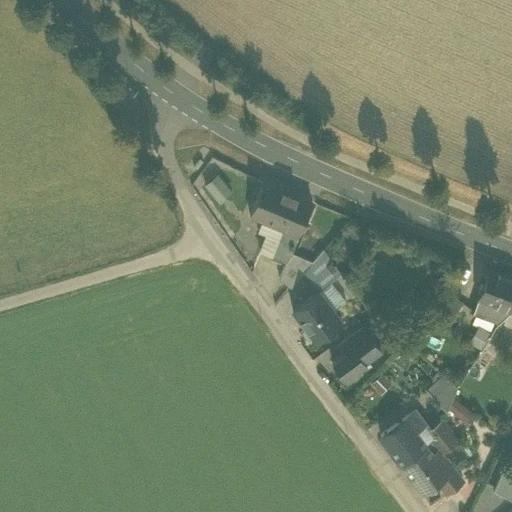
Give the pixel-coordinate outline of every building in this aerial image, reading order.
[(218,199),(231,187),(216,169),(203,181),(218,199)] [(261,218),(282,226),(298,233),(311,200),(263,180),(249,213),(261,218)] [(282,226),(261,218),(257,229),(264,232),(257,249),(271,254),(282,226)] [(291,251),(298,233),(282,226),(271,254),(285,259),(286,260),(291,251)] [(323,247),(312,259),(304,270),(317,288),(318,288),(319,289),(330,279),(340,271),(323,247)] [(290,286),(304,270),(312,259),(291,251),(286,260),(285,259),(278,277),(290,286)] [(511,274),(489,266),(478,296),(511,308),(511,306),(511,274)] [(345,299),(330,279),(319,289),(333,308),(345,299)] [(312,335),(314,337),(340,317),(333,308),(319,289),(318,288),(317,288),(292,308),(305,326),(312,335)] [(427,316),(442,327),(462,300),(448,288),(427,316)] [(497,321),(511,308),(478,296),(473,309),(483,313),(481,318),(486,321),(472,345),(480,350),(497,321)] [(337,340),(344,350),(365,334),(359,325),(337,340)] [(307,338),(312,335),(305,326),(300,329),(307,338)] [(331,359),(346,379),(358,370),(356,368),(366,361),(365,360),(373,354),(372,352),(380,346),(369,331),(365,334),(344,350),(331,359)] [(425,387),(445,409),(452,395),(456,386),(457,385),(442,372),(425,387)] [(380,434),(401,462),(426,443),(425,441),(430,438),(436,433),(430,425),(428,426),(415,408),(380,434)] [(437,447),(440,452),(458,438),(441,416),(430,425),(436,433),(430,438),(437,447)] [(425,441),(426,443),(430,448),(432,450),(437,447),(430,438),(425,441)] [(440,461),(432,450),(430,448),(426,443),(401,462),(401,463),(422,492),(438,480),(446,491),(462,479),(445,457),(440,461)] [(493,488),(505,495),(511,479),(511,467),(504,464),(493,488)]
